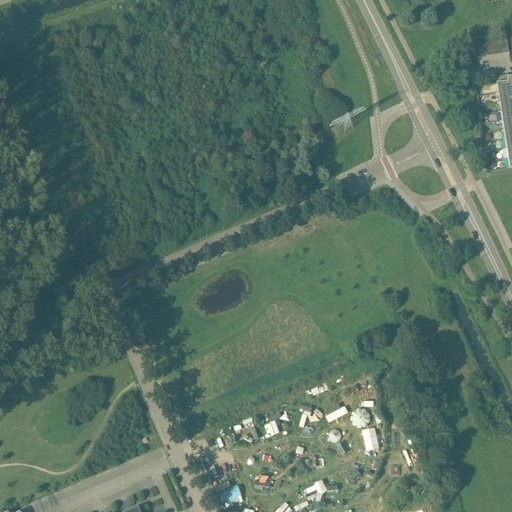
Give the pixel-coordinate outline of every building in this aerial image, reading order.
[(507,41),(501,42),(503,54),(509,54),(507,41)] [(498,84),(497,84),(498,94),(509,93),(509,87),(511,86),(511,77),(509,78),(510,82),(505,83),(501,84),(498,84)] [(511,96),(511,86),(509,87),(509,93),(498,94),(499,104),(511,102),(510,97),(511,96)] [(474,97),(475,106),(484,104),(482,96),(474,97)] [(499,104),(501,113),(511,111),(511,106),(511,96),(510,97),(511,102),(499,104)] [(511,106),(511,111),(501,113),(502,122),(511,120),(511,106)] [(511,120),(502,122),(504,132),(511,130),(511,120)]
